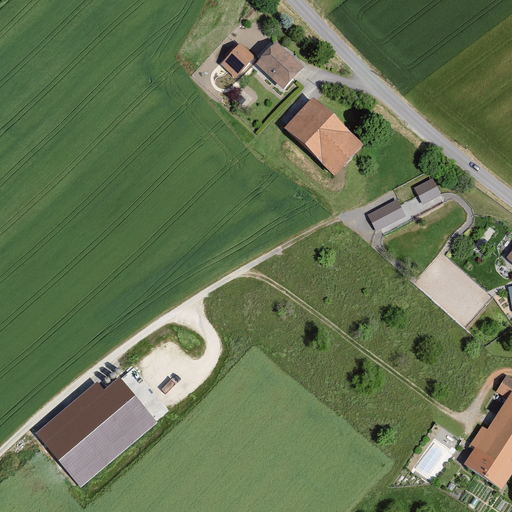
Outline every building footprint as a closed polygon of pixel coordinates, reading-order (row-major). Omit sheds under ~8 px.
[(270,41),(255,57),(250,62),(279,90),(299,69),(270,41)] [(240,45),(224,63),(239,76),(250,62),(255,57),(240,45)] [(358,147),(308,99),(279,130),(330,177),(358,147)] [(440,194),(432,180),(416,189),(424,203),(440,194)] [(404,216),(397,201),(369,216),(377,230),(404,216)] [(511,377),(505,373),(495,390),(506,396),(467,463),(498,481),(510,461),(511,462),(511,377)] [(156,423),(120,380),(105,392),(97,384),(37,433),(81,485),(156,423)]
